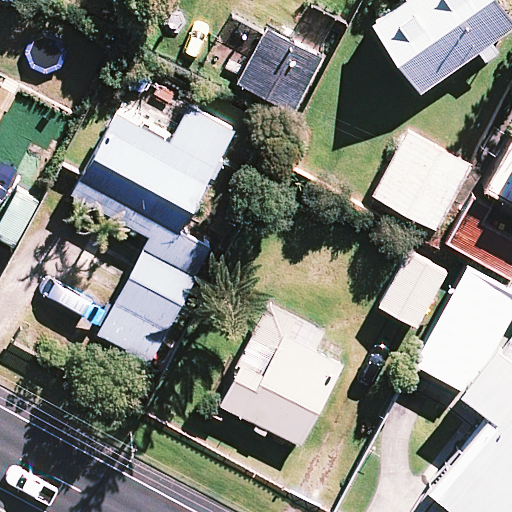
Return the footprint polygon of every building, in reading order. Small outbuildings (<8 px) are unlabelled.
[(424,84),(478,45),(486,56),(501,46),(493,35),(511,21),(511,11),(503,0),(399,0),(376,17),(424,84)] [(323,54),(269,24),(240,77),(294,107),(323,54)] [(236,126),(191,102),(174,134),(119,105),(75,189),(153,230),(100,331),(156,360),(218,243),(184,225),(236,126)] [(471,160),(409,127),(375,189),(436,223),(471,160)] [(511,136),(487,178),(511,193),(511,136)] [(0,193),(12,170),(0,164),(0,193)] [(450,263),(410,241),(378,298),(417,320),(450,263)] [(511,308),(511,289),(467,259),(416,359),(490,407),(430,480),(469,511),(511,511),(511,313),(510,311),(511,308)] [(269,301),(221,401),(257,418),(254,425),(267,432),(271,425),(300,439),(340,356),(311,342),(320,325),(269,301)]
